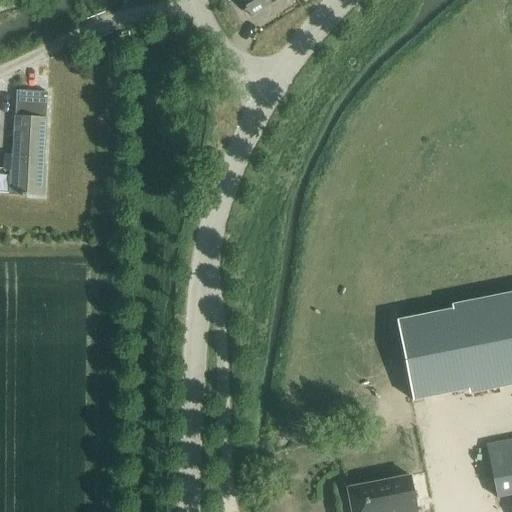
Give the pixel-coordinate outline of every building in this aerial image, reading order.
[(240,0),(252,18),(280,0),(240,0)] [(17,92),(14,155),(6,155),(5,169),(13,170),(12,192),(43,194),(47,93),(17,92)] [(511,300),(398,323),(413,401),(511,382),(511,300)] [(511,441),(485,447),(496,499),(511,495),(511,441)] [(417,511),(410,477),(347,489),(351,511),(417,511)]
